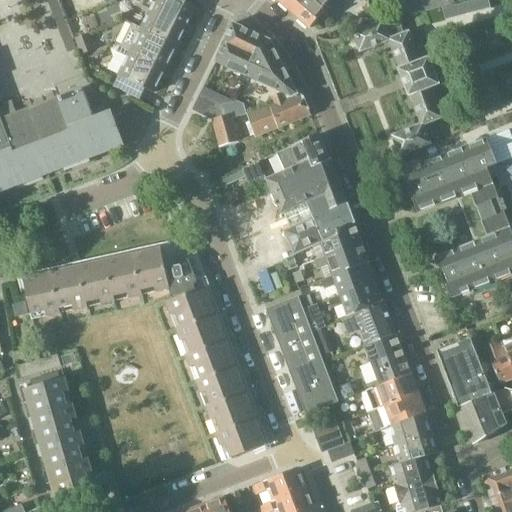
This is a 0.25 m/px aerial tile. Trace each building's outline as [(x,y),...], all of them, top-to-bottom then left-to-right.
[(149,12),(141,28),(177,46),(196,8),(179,0),(130,0),(134,4),(149,12)] [(279,0),(278,1),(294,14),(306,0),(279,0)] [(306,0),(294,14),(310,29),(323,14),(326,16),(332,8),(330,6),(332,3),(328,0),(306,0)] [(409,16),(454,4),(452,0),(387,0),(390,9),(406,5),(409,16)] [(488,0),(478,0),(470,2),(473,13),(491,8),(488,0)] [(461,5),(443,9),(446,20),(464,16),(461,5)] [(384,20),(392,40),(410,33),(409,30),(403,32),(397,14),(384,20)] [(351,40),(352,44),(356,43),(360,52),(389,41),(392,40),(384,20),(384,19),(350,32),(351,33),(345,35),(347,41),(351,40)] [(119,46),(130,51),(166,69),(177,46),(141,28),(130,23),(119,46)] [(256,82),(279,92),(291,97),(298,95),(271,41),(232,24),(226,38),(225,37),(214,62),(247,78),(245,83),(237,79),(222,110),(231,114),(241,93),(247,96),(249,90),(252,91),(256,82)] [(421,61),(416,49),(410,33),(392,40),(389,41),(400,69),(421,61)] [(88,35),(76,40),(82,55),(94,50),(88,35)] [(421,61),(430,58),(438,55),(433,43),(416,49),(421,61)] [(154,93),(166,69),(130,51),(119,46),(110,49),(113,58),(124,63),(118,75),(120,76),(114,87),(139,99),(145,88),(154,93)] [(411,97),(432,89),(441,86),(430,58),(421,61),(400,69),(399,70),(409,97),(411,96),(411,97)] [(212,92),(203,87),(198,98),(207,102),(212,92)] [(432,89),(411,97),(422,125),(442,117),(432,89)] [(92,121),(81,91),(59,99),(51,102),(16,115),(12,103),(0,107),(0,191),(122,145),(110,114),(92,121)] [(255,137),(311,115),(301,93),(298,95),(291,97),(279,92),(271,96),(273,102),(246,112),(255,137)] [(192,110),(212,120),(218,108),(207,102),(198,98),(192,110)] [(212,120),(219,147),(224,146),(240,142),(236,127),(233,119),(233,117),(212,120)] [(390,153),(392,158),(398,156),(399,157),(432,145),(428,134),(432,131),(429,124),(443,119),(442,117),(422,125),(392,136),(396,146),(392,147),(394,151),(390,153)] [(295,157),(298,164),(309,161),(312,168),(330,160),(320,134),(284,150),(289,159),(295,157)] [(433,193),(438,205),(439,204),(439,203),(459,195),(459,196),(460,196),(460,195),(469,191),(477,209),(469,212),(473,223),(481,220),(488,238),(478,242),(478,241),(477,241),(482,253),(461,261),(457,249),(456,249),(457,254),(437,262),(437,261),(436,262),(440,271),(442,270),(448,285),(445,286),(450,299),(511,275),(511,231),(504,212),(509,210),(504,198),(500,200),(488,170),(497,166),(486,138),(401,172),(406,185),(409,184),(415,199),(412,200),(415,209),(416,209),(413,201),(433,193)] [(281,215),(284,214),(317,199),(317,200),(341,189),(330,160),(312,168),(309,161),(298,164),(266,180),(275,201),(274,204),(275,206),(278,208),(281,215)] [(250,188),(266,180),(258,161),(242,169),(250,188)] [(212,183),(215,191),(227,186),(223,178),(212,183)] [(294,255),(321,244),(320,241),(339,234),(338,230),(354,224),(341,189),(317,200),(317,199),(284,214),(290,228),(283,231),(294,255)] [(321,244),(326,257),(362,244),(354,224),(338,230),(339,234),(320,241),(321,244)] [(329,266),(333,276),(369,263),(362,244),(326,257),(314,261),(317,270),(329,266)] [(205,289),(205,288),(191,293),(189,288),(194,286),(195,285),(196,284),(196,283),(196,282),(196,281),(189,262),(189,261),(188,260),(187,260),(186,260),(185,260),(174,262),(173,263),(172,263),(171,264),(171,265),(171,266),(171,268),(165,269),(161,249),(159,249),(160,254),(149,256),(148,252),(132,255),(133,260),(122,262),(121,258),(105,261),(106,266),(94,268),(93,264),(77,267),(78,272),(67,275),(66,270),(50,273),(51,278),(40,281),(39,276),(23,279),(30,315),(45,311),(46,317),(60,314),(59,308),(73,305),(74,311),(88,308),(86,302),(100,299),(101,305),(115,302),(114,296),(127,293),(128,299),(142,295),(141,290),(155,287),(156,292),(168,290),(173,300),(166,303),(171,316),(176,314),(181,327),(176,329),(181,342),(186,340),(191,353),(186,355),(191,368),(196,366),(201,379),(196,381),(201,394),(206,392),(211,405),(206,407),(211,420),(216,418),(221,431),(216,433),(220,446),(226,444),(231,458),(226,460),(226,461),(265,446),(259,431),(255,432),(251,422),(255,420),(249,405),(245,406),(241,395),(245,394),(239,378),(235,380),(231,369),(235,368),(229,352),(225,354),(221,343),(225,341),(219,326),(215,328),(211,317),(215,315),(209,300),(205,302),(201,291),(205,289)] [(282,260),(287,271),(297,267),(293,255),(282,260)] [(336,285),(339,293),(375,280),(369,263),(333,276),(321,280),(324,289),(336,285)] [(300,271),(293,274),(296,283),(304,281),(300,271)] [(511,295),(511,278),(495,286),(501,300),(511,295)] [(375,280),(339,293),(327,298),(331,307),(342,302),(347,315),(353,313),(383,302),(375,280)] [(308,293),(298,297),(303,309),(313,305),(308,293)] [(311,329),(307,320),(303,309),(298,297),(267,309),(307,414),(339,402),(334,388),(321,356),(311,329)] [(353,313),(365,346),(396,334),(383,302),(353,313)] [(315,317),(307,320),(311,329),(319,326),(315,317)] [(319,326),(311,329),(321,356),(333,352),(324,329),(321,331),(319,326)] [(364,347),(378,386),(411,374),(396,334),(365,346),(364,347)] [(505,356),(491,361),(500,385),(511,379),(511,337),(500,343),(505,356)] [(493,394),(493,393),(470,339),(437,352),(450,386),(457,403),(466,400),(468,404),(493,394)] [(499,342),(485,347),(490,361),(504,356),(499,342)] [(21,379),(52,370),(61,367),(58,355),(18,366),(21,379)] [(366,391),(373,411),(418,393),(411,374),(378,386),(366,391)] [(58,509),(92,499),(98,498),(95,486),(89,488),(86,474),(91,473),(87,459),(82,461),(78,447),(83,446),(80,432),(74,434),(70,420),(76,419),(72,405),(66,407),(63,393),(68,392),(64,378),(24,390),(25,391),(29,390),(33,401),(28,402),(32,418),(37,416),(40,428),(36,429),(40,445),(45,443),(48,454),(43,456),(48,472),(52,470),(56,481),(51,483),(58,509)] [(349,382),(334,388),(339,402),(355,396),(349,382)] [(511,391),(505,388),(493,393),(493,394),(468,404),(466,400),(457,403),(457,405),(472,442),(478,444),(507,425),(502,415),(511,410),(511,391)] [(380,430),(387,427),(425,414),(426,414),(418,393),(373,411),(380,430)] [(387,427),(393,446),(431,434),(425,414),(387,427)] [(316,440),(339,432),(334,417),(311,426),(316,440)] [(322,453),(328,451),(344,444),(339,432),(316,440),(322,453)] [(393,446),(399,462),(400,464),(426,456),(427,457),(437,454),(431,434),(393,446)] [(328,451),(332,463),(354,454),(350,442),(344,444),(328,451)] [(388,465),(394,486),(432,475),(427,457),(426,456),(400,464),(399,462),(388,465)] [(357,461),(362,475),(370,472),(365,458),(357,461)] [(489,496),(511,488),(511,465),(483,477),(489,496)] [(271,503),(307,490),(299,469),(253,486),(256,495),(267,491),(271,502),(271,503)] [(375,486),(370,472),(362,475),(367,489),(375,486)] [(432,475),(394,486),(393,486),(397,504),(396,506),(395,510),(395,511),(420,511),(441,505),(437,493),(439,492),(434,474),(432,475)] [(511,511),(511,488),(489,496),(494,511),(511,511)] [(271,511),(274,511),(309,511),(314,510),(307,490),(271,503),(271,502),(260,506),(262,511),(271,511)] [(243,504),(239,492),(230,495),(235,507),(243,504)] [(203,505),(205,511),(229,511),(224,497),(203,505)] [(350,511),(376,511),(373,503),(350,511)]
